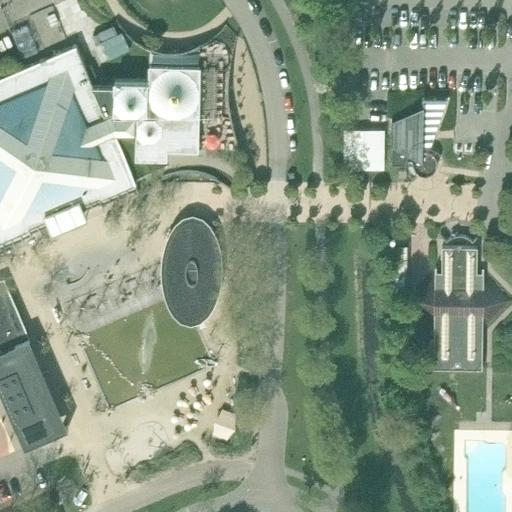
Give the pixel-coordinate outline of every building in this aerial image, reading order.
[(0,244),(31,231),(30,229),(100,200),(100,202),(137,186),(114,133),(136,134),(136,140),(136,158),(165,158),(166,148),(196,149),(197,113),(198,113),(199,64),(150,63),(149,79),(114,79),(114,84),(93,84),(76,44),(0,76),(0,244)] [(429,149),(446,96),(423,96),(423,103),(392,118),(391,118),(390,144),(391,144),(392,144),(391,162),(412,163),(412,165),(413,167),(414,167),(415,169),(416,170),(417,171),(419,172),(421,173),(423,173),(424,173),(426,173),(428,173),(429,172),(431,171),(432,171),(434,170),(435,169),(435,167),(436,166),(437,165),(437,164),(437,162),(437,160),(437,159),(437,157),(436,156),(435,154),(434,152),(433,151),(431,150),(430,149),(429,149)] [(346,118),(346,160),(386,161),(387,119),(346,118)] [(173,297),(177,304),(183,310),(190,312),(198,310),(204,305),(208,298),(211,291),(213,283),(215,276),(215,268),(215,261),(214,253),(212,246),(209,238),(206,231),(200,226),(192,223),(184,225),(178,231),(174,237),(171,245),(168,260),(167,267),(167,275),(169,286),(170,290),(173,297)] [(483,273),(476,273),(477,246),(442,246),(441,265),(441,272),(435,272),(407,300),(434,327),(433,367),(482,367),(482,328),(510,301),(483,273)] [(68,427),(4,276),(0,277),(0,390),(24,446),(68,427)]
